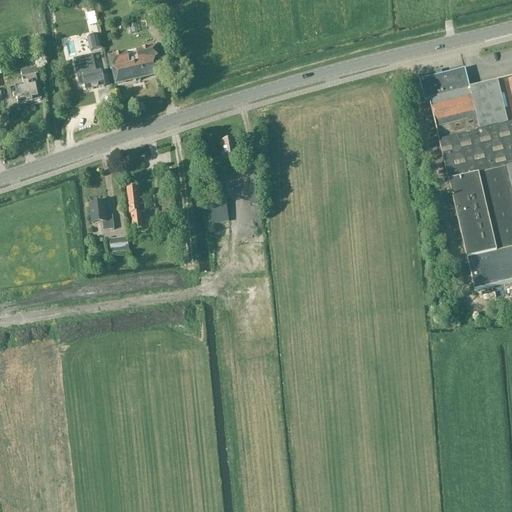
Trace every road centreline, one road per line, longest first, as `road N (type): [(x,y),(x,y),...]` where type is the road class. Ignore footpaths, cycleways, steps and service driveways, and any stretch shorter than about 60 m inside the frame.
road 1 (secondary): [(0,179),(243,97),(402,54)]
road 2 (unclassified): [(511,305),(476,303),(461,285),(402,54)]
road 3 (track): [(173,121),(191,267)]
